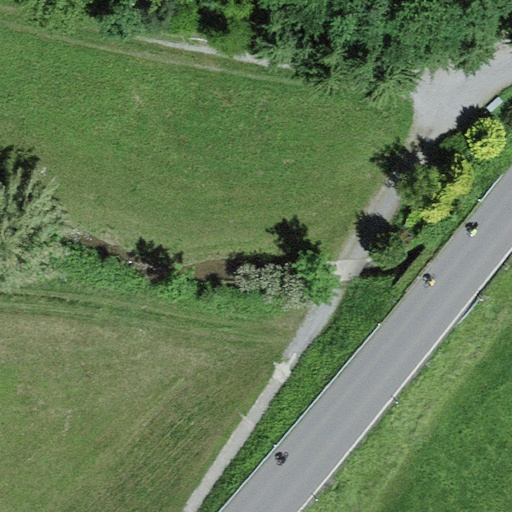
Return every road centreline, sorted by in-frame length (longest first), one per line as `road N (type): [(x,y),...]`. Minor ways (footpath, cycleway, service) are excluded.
road 1 (track): [(434,71),(0,42)]
road 2 (secondary): [(511,208),(262,511)]
road 3 (track): [(434,71),(414,153),(353,261)]
